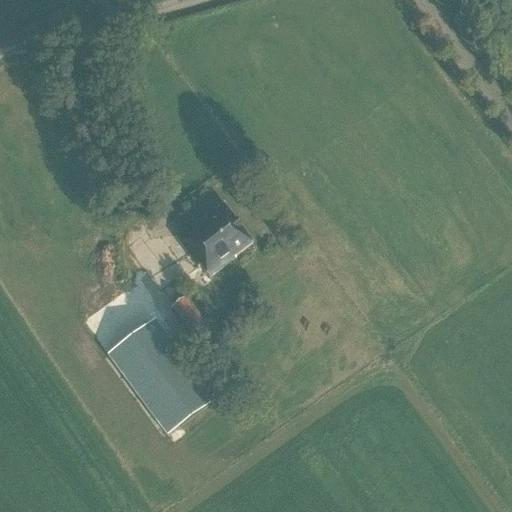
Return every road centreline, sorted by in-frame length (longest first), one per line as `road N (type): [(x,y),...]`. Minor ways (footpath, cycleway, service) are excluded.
road 1 (track): [(99,25),(83,54),(81,79),(140,210)]
road 2 (track): [(187,0),(0,53)]
road 3 (unclassified): [(511,125),(422,0)]
